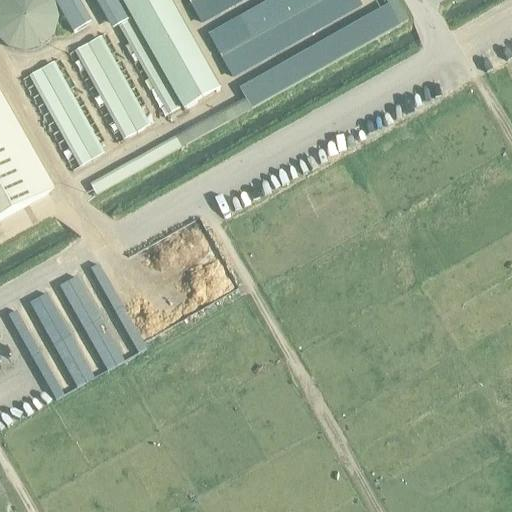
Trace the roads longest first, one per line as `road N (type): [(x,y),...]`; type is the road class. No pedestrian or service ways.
road 1 (track): [(377,511),(197,194)]
road 2 (unknown): [(0,79),(94,251)]
